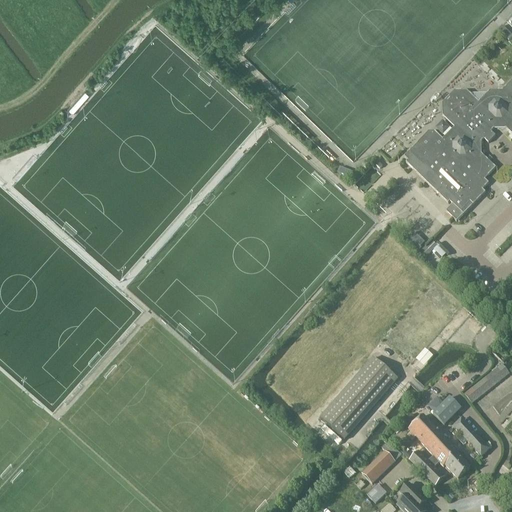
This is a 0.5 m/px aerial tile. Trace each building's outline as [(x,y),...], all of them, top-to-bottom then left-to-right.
[(454,92),(448,98),(492,140),(495,137),(491,132),(494,130),(506,130),(511,135),(511,81),(503,91),(490,91),(479,103),(467,91),(454,92)] [(492,140),(448,98),(442,104),(442,117),(454,128),(443,140),(435,132),(428,132),(425,136),(421,136),(421,140),(404,158),(407,161),(406,163),(448,204),(450,203),(452,205),(448,210),(459,220),(466,213),(464,210),(470,203),(473,206),(485,193),(482,190),(489,184),(485,180),(496,169),(481,155),(481,142),(484,140),(488,144),(492,140)] [(337,173),(351,179),(353,173),(339,168),(337,173)] [(320,419),(344,441),(398,380),(373,359),(320,419)] [(464,396),(472,405),(510,375),(501,365),(464,396)] [(434,415),(445,427),(462,410),(451,398),(434,415)] [(433,456),(428,462),(435,469),(440,464),(446,471),(448,470),(458,480),(470,468),(457,453),(459,451),(454,446),(452,448),(423,417),(409,431),(411,433),(408,436),(412,441),(416,437),(433,456)] [(453,428),(481,458),(490,450),(462,420),(453,428)] [(435,469),(428,462),(419,452),(409,461),(434,487),(431,490),(440,499),(441,498),(443,499),(446,496),(445,494),(451,488),(443,480),(444,478),(435,469)] [(363,476),(372,486),(396,463),(386,453),(363,476)] [(400,493),(405,498),(401,502),(404,505),(401,509),(403,511),(425,511),(416,503),(421,498),(409,485),(400,493)]
